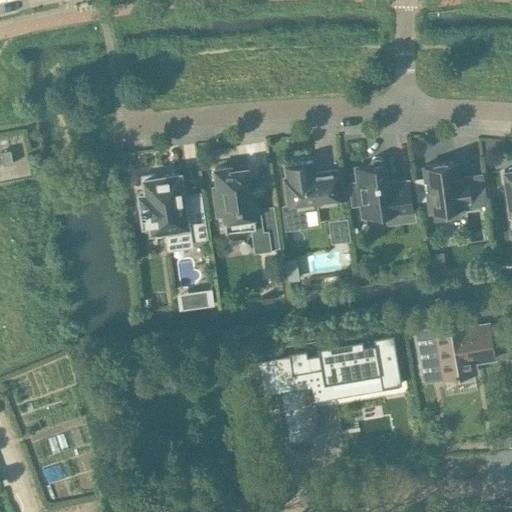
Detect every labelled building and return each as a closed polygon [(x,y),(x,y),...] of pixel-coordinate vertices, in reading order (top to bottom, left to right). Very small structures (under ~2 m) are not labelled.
[(93,2),(77,5),(78,11),(94,8),(93,2)] [(13,163),(10,149),(0,151),(0,152),(2,165),(13,163)] [(367,164),(356,166),(359,183),(351,184),(354,202),(361,201),(363,216),(413,208),(409,182),(394,184),(393,182),(386,183),(383,160),(381,157),(378,156),(374,156),(372,158),(370,161),(367,164)] [(284,177),(288,207),(343,199),(339,169),(314,173),(312,160),(285,164),(286,177),(284,177)] [(481,173),(466,175),(466,179),(458,180),(455,161),(424,165),(430,210),(462,206),(461,201),(469,200),(470,205),(485,203),(481,173)] [(223,213),(225,231),(260,226),(261,231),(267,231),(269,248),(280,247),(273,205),(259,207),(259,204),(255,205),(253,190),(247,191),(246,184),(249,183),(246,166),(231,168),(230,165),(214,167),(217,186),(213,186),(217,214),(223,213)] [(141,175),(142,182),(144,182),(146,192),(139,193),(141,204),(140,205),(141,211),(142,211),(143,222),(145,229),(163,227),(163,228),(167,227),(169,246),(189,243),(189,238),(199,237),(197,222),(202,221),(198,194),(177,197),(176,190),(182,189),(179,172),(155,176),(155,173),(141,175)] [(348,234),(346,218),(329,221),(331,237),(348,234)] [(482,220),(470,223),(474,241),(486,238),(482,220)] [(467,325),(466,321),(432,328),(441,377),(475,371),(474,364),(496,359),(489,321),(467,325)] [(305,352),(288,356),(294,373),(320,368),(322,385),(379,373),(383,387),(400,386),(393,338),(375,340),(376,347),(363,350),(360,342),(319,350),(319,357),(305,358),(305,352)] [(311,388),(279,393),(288,445),(309,444),(316,417),(311,388)] [(493,480),(492,447),(450,448),(450,480),(493,480)]
